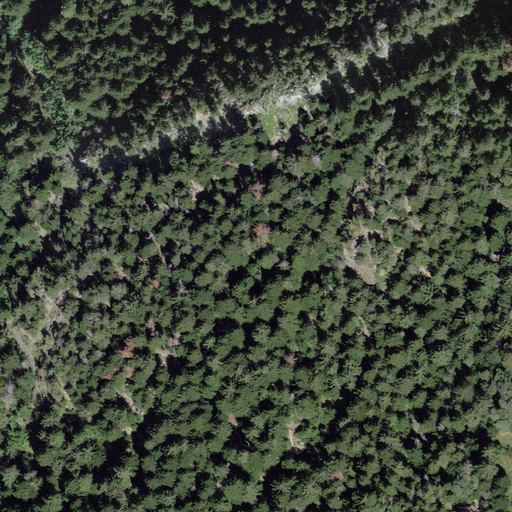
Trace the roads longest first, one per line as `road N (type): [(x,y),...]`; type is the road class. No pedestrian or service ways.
road 1 (track): [(127,511),(126,491),(40,400),(11,321),(25,242),(0,125)]
road 2 (track): [(0,117),(36,0)]
